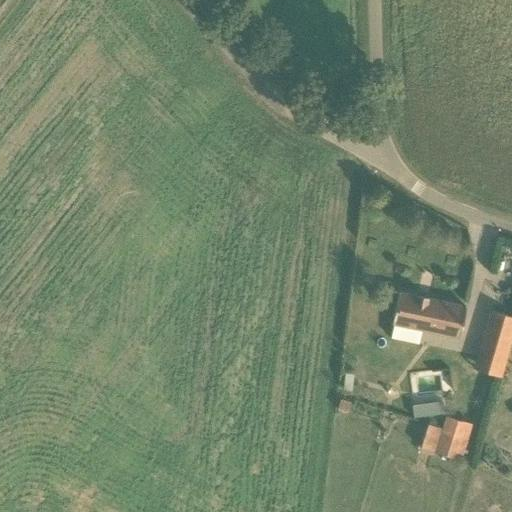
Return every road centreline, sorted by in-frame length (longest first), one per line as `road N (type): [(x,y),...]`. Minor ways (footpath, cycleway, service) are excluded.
road 1 (track): [(355,144),(314,511)]
road 2 (track): [(317,124),(279,100),(178,0)]
road 3 (unclassified): [(385,155),(373,0)]
road 4 (unclassified): [(511,229),(443,204),(385,155)]
